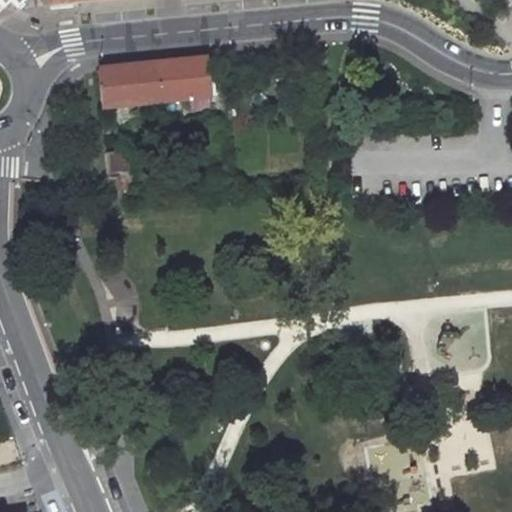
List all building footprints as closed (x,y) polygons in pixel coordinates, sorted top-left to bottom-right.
[(0,0),(0,4),(4,8),(11,2),(17,9),(25,0),(0,0)] [(160,65),(163,103),(191,100),(193,113),(212,111),(211,99),(216,98),(212,60),(160,65)] [(130,107),(163,103),(160,65),(126,69),(130,107)] [(103,110),(130,107),(126,69),(101,71),(103,110)] [(136,176),(133,152),(106,154),(108,175),(122,175),(123,177),(136,176)]
